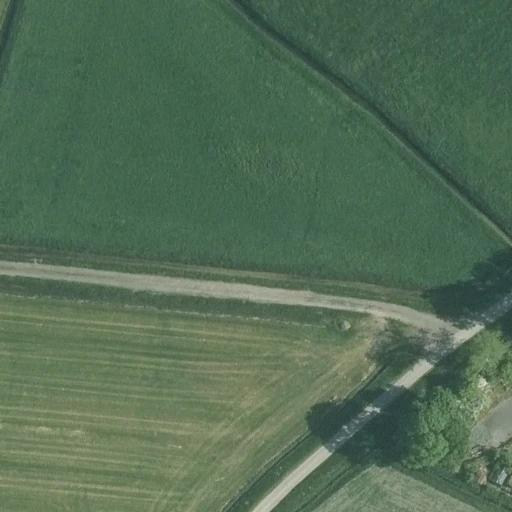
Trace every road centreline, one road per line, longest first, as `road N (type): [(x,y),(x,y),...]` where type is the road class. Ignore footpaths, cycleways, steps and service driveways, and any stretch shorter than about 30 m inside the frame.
road 1 (track): [(0,268),(350,304),(427,323),(452,342)]
road 2 (unclassified): [(261,511),(449,344),(511,300)]
